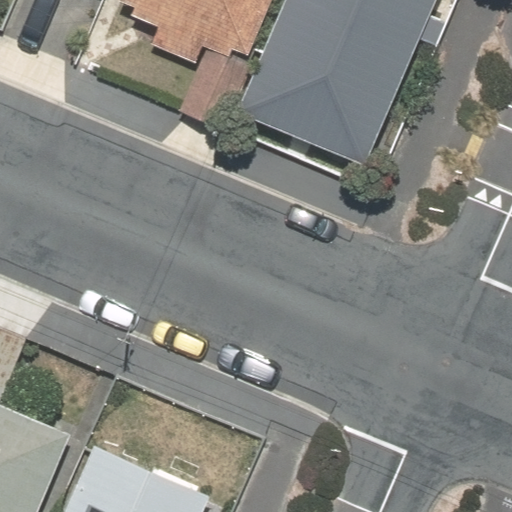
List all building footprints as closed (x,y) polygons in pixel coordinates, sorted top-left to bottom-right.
[(62,0),(103,18),(111,0),(62,0)] [(196,65),(173,118),(220,138),(280,0),(111,0),(103,18),(101,23),(196,65)] [(280,0),(220,138),(377,207),(468,0),(280,0)] [(26,337),(0,325),(0,395),(2,396),(26,337)] [(0,511),(37,511),(71,428),(0,399),(0,511)] [(190,511),(202,483),(93,439),(63,511),(190,511)]
